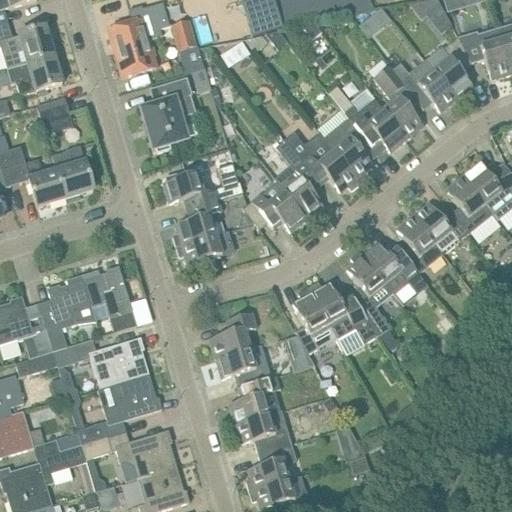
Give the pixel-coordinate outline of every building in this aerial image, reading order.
[(35,0),(0,0),(0,12),(9,10),(9,11),(36,3),(35,0)] [(273,0),(248,0),(241,2),(251,37),(282,27),(273,0)] [(368,0),(299,0),(280,4),(285,28),(371,10),(368,0)] [(452,0),(441,0),(446,13),(456,11),(452,0)] [(436,2),(410,7),(408,8),(420,23),(440,8),(436,2)] [(166,11),(171,29),(188,24),(183,7),(166,11)] [(367,19),(358,26),(365,36),(368,39),(377,31),(367,19)] [(114,54),(150,43),(143,21),(107,31),(114,54)] [(188,24),(171,29),(178,54),(179,54),(195,49),(188,24)] [(511,25),(496,30),(510,77),(511,76),(511,25)] [(312,26),(300,27),(312,42),(320,35),(312,26)] [(12,40),(2,42),(7,57),(4,63),(7,73),(53,59),(44,30),(25,36),(12,40)] [(490,83),(510,77),(496,30),(476,36),(476,35),(458,40),(470,65),(483,62),(490,83)] [(287,46),(278,34),(265,37),(278,53),(287,46)] [(435,76),(456,102),(472,89),(460,74),(470,65),(458,40),(443,52),(441,49),(425,63),(435,75),(435,76)] [(150,43),(114,54),(121,81),(156,71),(152,59),(154,58),(150,43)] [(195,49),(179,54),(186,77),(203,72),(196,49),(195,49)] [(229,51),(218,58),(226,70),(237,64),(229,51)] [(61,87),(53,59),(7,73),(11,87),(16,86),(20,99),(61,87)] [(439,116),(456,102),(435,76),(435,75),(425,63),(408,76),(400,66),(399,67),(395,62),(387,68),(388,69),(418,105),(425,99),(439,116)] [(418,105),(388,69),(372,82),(390,105),(381,112),(406,142),(422,129),(409,112),(418,105)] [(153,108),(140,112),(152,153),(156,152),(157,155),(169,151),(168,148),(186,143),(179,119),(194,115),(189,99),(191,98),(186,81),(149,92),(153,108)] [(215,89),(210,90),(216,108),(221,106),(215,89)] [(389,156),(406,142),(381,112),(365,92),(349,105),(353,110),(344,117),(349,123),(364,142),(373,153),(382,147),(389,156)] [(41,127),(69,119),(64,102),(36,110),(41,127)] [(0,120),(10,117),(5,103),(0,104),(0,120)] [(364,142),(349,123),(324,143),(359,187),(368,180),(365,175),(372,169),(356,149),(364,142)] [(0,173),(5,190),(28,183),(36,210),(65,201),(56,174),(41,178),(36,162),(24,166),(19,151),(9,154),(4,139),(2,140),(0,134),(0,173)] [(295,156),(318,184),(325,179),(339,196),(347,190),(350,194),(359,187),(324,143),(319,136),(304,148),(293,136),(283,143),(295,156)] [(276,185),(306,222),(322,209),(309,192),(318,184),(295,156),(283,143),(282,141),(273,148),(290,169),(274,182),(276,185)] [(51,158),(56,174),(65,201),(93,193),(79,149),(51,158)] [(511,182),(504,167),(486,176),(479,166),(462,180),(485,208),(495,201),(501,208),(504,206),(504,207),(507,204),(511,213),(511,182)] [(165,185),(162,186),(168,207),(182,203),(189,201),(192,211),(218,204),(228,201),(243,197),(242,197),(236,174),(217,180),(214,192),(214,193),(203,197),(197,176),(194,177),(193,172),(185,175),(184,174),(163,180),(165,185)] [(451,216),(467,238),(492,218),(490,216),(491,215),(462,180),(445,193),(459,210),(451,216)] [(259,198),(251,205),(267,226),(272,232),(273,232),(281,226),(289,236),(306,222),(276,185),(274,182),(273,183),(275,186),(259,198)] [(177,237),(171,239),(174,250),(181,248),(215,238),(212,227),(215,226),(221,214),(218,204),(192,211),(195,221),(188,224),(175,228),(177,237)] [(246,208),(242,212),(246,217),(253,226),(258,233),(267,226),(251,205),(246,208)] [(467,238),(451,216),(442,223),(429,206),(411,220),(441,258),(467,238)] [(242,223),(241,226),(242,230),(253,226),(246,217),(243,220),(242,223)] [(395,249),(394,250),(416,279),(429,295),(430,294),(417,277),(441,258),(411,220),(395,233),(409,250),(400,257),(395,249)] [(227,234),(215,238),(181,248),(187,269),(233,255),(227,234)] [(379,246),(362,260),(385,289),(392,298),(409,284),(416,279),(394,250),(386,256),(379,246)] [(385,289),(362,260),(358,255),(351,260),(355,265),(345,273),(360,291),(350,299),(377,340),(389,332),(377,314),(367,302),(375,297),(385,289)] [(98,273),(81,279),(91,311),(104,306),(108,319),(109,323),(114,336),(117,335),(136,329),(118,270),(106,273),(106,276),(99,278),(98,273)] [(71,317),(91,311),(81,279),(65,284),(67,288),(59,290),(58,288),(47,292),(50,304),(38,308),(53,355),(66,351),(60,333),(75,328),(71,317)] [(317,286),(307,291),(330,332),(336,342),(337,343),(354,333),(363,349),(377,340),(350,299),(339,305),(339,303),(329,286),(320,291),(317,286)] [(330,332),(307,291),(297,297),(300,302),(291,307),(304,329),(295,334),(308,358),(336,342),(330,332)] [(25,312),(21,300),(9,303),(10,306),(0,308),(0,348),(17,343),(18,345),(23,343),(29,362),(53,355),(38,308),(25,312)] [(215,362),(249,352),(245,337),(258,333),(253,316),(225,324),(229,336),(209,342),(215,362)] [(120,385),(148,376),(141,354),(143,353),(140,341),(95,354),(97,360),(92,361),(100,391),(120,385)] [(66,352),(53,356),(57,370),(57,371),(92,361),(97,360),(95,354),(92,344),(66,352)] [(237,391),(270,381),(267,371),(256,374),(249,352),(215,362),(221,383),(233,379),(237,391)] [(19,381),(57,370),(53,356),(15,368),(19,381)] [(308,358),(290,363),(293,374),(314,368),(308,358)] [(155,401),(148,376),(120,385),(127,406),(120,408),(125,423),(161,412),(157,400),(155,401)] [(0,421),(10,419),(8,412),(24,407),(15,378),(0,382),(0,421)] [(234,428),(280,414),(274,395),(280,393),(276,380),(270,381),(237,391),(241,403),(228,407),(234,428)] [(74,389),(64,392),(66,401),(80,397),(78,390),(74,389)] [(330,400),(322,404),(328,414),(335,410),(330,400)] [(256,456),(290,447),(280,414),(234,428),(240,448),(253,444),(256,456)] [(403,429),(396,434),(402,443),(431,422),(425,414),(420,418),(403,429)] [(10,419),(0,421),(0,460),(12,457),(33,451),(32,450),(28,435),(22,416),(11,419),(10,419)] [(81,448),(107,440),(102,426),(76,434),(77,436),(81,448)] [(348,429),(337,432),(340,442),(353,438),(348,429)] [(44,446),(32,450),(33,451),(37,462),(81,448),(77,436),(76,434),(76,437),(44,446)] [(110,451),(107,440),(81,448),(86,464),(115,455),(119,468),(131,464),(136,482),(176,469),(169,447),(171,446),(167,434),(110,451)] [(390,445),(379,450),(383,458),(394,453),(390,445)] [(295,464),(290,447),(256,456),(260,469),(247,472),(250,482),(245,484),(248,495),(287,483),(284,472),(289,470),(295,464)] [(12,480),(0,484),(0,486),(3,496),(5,496),(9,511),(37,511),(51,508),(45,489),(54,486),(51,477),(65,473),(76,470),(85,498),(93,495),(95,495),(86,464),(81,448),(37,462),(38,466),(37,467),(10,475),(12,480)] [(176,469),(136,482),(144,507),(138,509),(139,511),(161,511),(189,505),(183,494),(176,469)] [(307,511),(310,511),(301,479),(287,483),(248,495),(251,505),(257,504),(259,511),(263,511),(274,509),(275,511),(307,511)]
